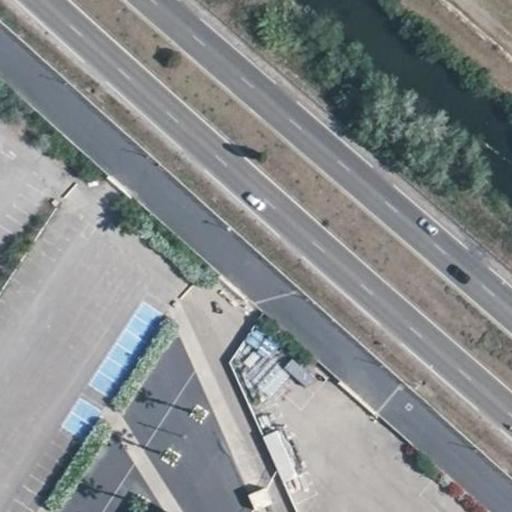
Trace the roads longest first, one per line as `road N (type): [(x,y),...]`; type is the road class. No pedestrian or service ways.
road 1 (trunk): [(39,0),(511,414)]
road 2 (trunk): [(511,312),(153,0)]
